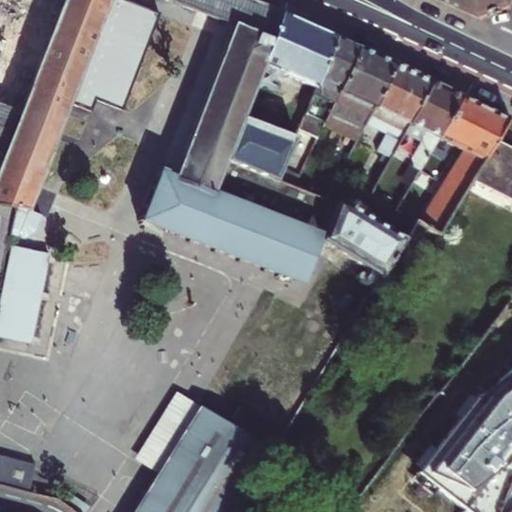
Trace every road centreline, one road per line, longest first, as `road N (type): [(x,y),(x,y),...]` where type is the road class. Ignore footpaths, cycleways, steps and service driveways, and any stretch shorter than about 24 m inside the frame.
road 1 (secondary): [(338,0),(507,68)]
road 2 (secondary): [(507,68),(381,0)]
